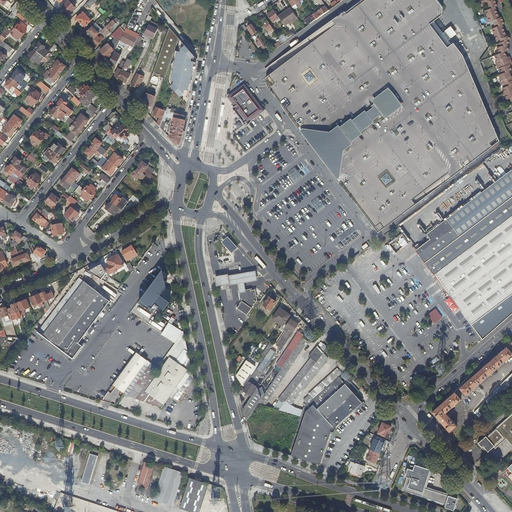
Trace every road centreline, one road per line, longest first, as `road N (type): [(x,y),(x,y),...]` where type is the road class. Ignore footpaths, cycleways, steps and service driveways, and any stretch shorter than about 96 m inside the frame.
road 1 (secondary): [(242,453),(200,258),(201,214)]
road 2 (secondary): [(177,209),(221,446)]
road 3 (primary): [(0,401),(228,474)]
road 4 (primary): [(252,245),(406,419)]
road 5 (primary): [(221,446),(0,378)]
road 6 (unknown): [(112,314),(129,326),(131,339),(98,380),(90,383),(34,347),(25,364),(55,381)]
road 7 (primary): [(417,511),(242,453)]
road 8 (residential): [(118,97),(18,221)]
road 9 (tertiary): [(189,162),(218,17)]
road 10 (residential): [(406,419),(511,324)]
road 11 (residential): [(0,162),(83,57)]
